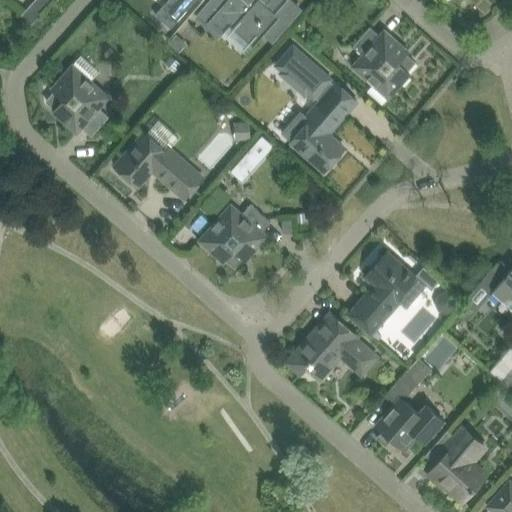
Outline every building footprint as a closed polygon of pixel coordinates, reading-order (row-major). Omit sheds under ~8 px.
[(168,0),(155,15),(170,28),(194,0),(168,0)] [(211,0),(196,17),(217,36),(227,24),(253,47),(264,33),(272,40),(299,9),(288,0),(211,0)] [(415,62),(406,54),(396,45),(398,42),(384,30),(379,35),(369,26),(356,41),(352,46),(362,55),(352,66),(373,85),(368,91),(383,104),(388,98),(410,73),(407,71),(415,62)] [(294,43),(274,65),(280,71),(278,73),(305,98),(308,96),(314,101),(317,98),(320,101),(306,116),(306,117),(302,114),(284,135),(291,141),(291,142),(324,171),(344,148),(327,134),(356,101),(336,83),(334,85),(331,81),(333,79),(294,43)] [(53,92),(46,101),(55,108),(65,118),(63,120),(76,133),(81,127),(91,136),(108,116),(98,108),(108,97),(72,65),(51,89),(53,92)] [(234,122),(235,140),(252,139),(251,121),(234,122)] [(144,133),(114,166),(137,186),(152,169),(184,198),(202,178),(169,149),(166,152),(146,135),(144,133)] [(262,134),(247,152),(259,162),(274,145),(262,134)] [(231,204),(199,240),(223,262),(226,259),(234,267),(242,258),(252,248),(254,250),(267,236),(262,232),(270,222),(251,204),(242,214),(231,204)] [(373,284),(347,314),(371,334),(392,310),(399,302),(406,308),(426,285),(415,275),(387,251),(382,257),(378,258),(371,266),(371,270),(364,277),(373,284)] [(423,266),(415,275),(426,285),(431,289),(439,280),(423,266)] [(507,304),(511,307),(511,274),(509,272),(492,290),(507,304)] [(492,290),(481,281),(455,310),(466,320),(492,290)] [(310,335),(286,362),(300,373),(306,367),(320,379),(340,355),(361,374),(377,355),(356,337),(357,336),(330,312),(329,313),(332,316),(313,338),(310,335)] [(490,369),(502,380),(511,368),(511,347),(510,346),(490,369)] [(405,400),(415,387),(430,368),(418,357),(384,396),(393,404),(375,425),(382,431),(377,437),(386,445),(391,439),(404,451),(417,436),(424,442),(443,420),(425,404),(418,412),(405,400)] [(447,430),(425,455),(435,465),(432,468),(433,476),(438,481),(439,484),(444,489),(448,489),(462,501),(482,478),(484,475),(486,474),(487,472),(474,461),(487,446),(462,425),(453,435),(447,430)] [(487,506),(493,511),(511,511),(511,481),(510,480),(487,506)]
